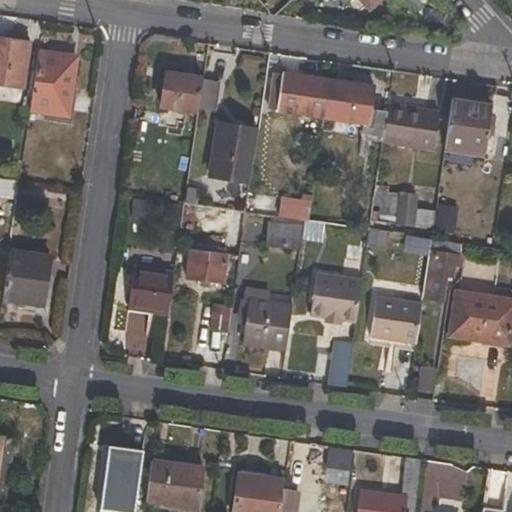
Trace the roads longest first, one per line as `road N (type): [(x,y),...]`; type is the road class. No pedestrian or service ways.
road 1 (residential): [(71,379),(511,443)]
road 2 (residential): [(130,15),(511,68)]
road 3 (residential): [(130,15),(71,379)]
road 4 (residential): [(71,379),(54,511)]
